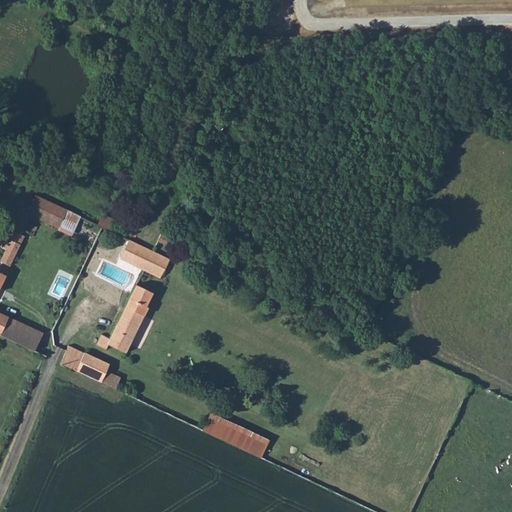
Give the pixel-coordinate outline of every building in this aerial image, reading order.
[(58,228),(66,209),(37,195),(30,210),(28,214),(31,216),(58,228)] [(3,251),(0,258),(0,262),(0,263),(9,266),(31,216),(28,214),(30,210),(23,211),(7,242),(4,241),(1,243),(0,245),(0,247),(1,249),(3,251)] [(102,213),(96,224),(107,230),(113,219),(102,213)] [(167,248),(171,240),(160,235),(156,243),(167,248)] [(170,260),(139,244),(129,239),(120,258),(161,278),(170,260)] [(0,313),(0,285),(6,273),(0,270),(0,335),(35,351),(43,333),(0,313)] [(146,307),(153,293),(134,285),(109,338),(102,334),(97,345),(107,349),(108,346),(127,354),(148,308),(146,307)] [(60,364),(114,388),(119,376),(105,370),(108,364),(68,346),(60,364)] [(209,413),(201,429),(258,456),(266,440),(209,413)]
